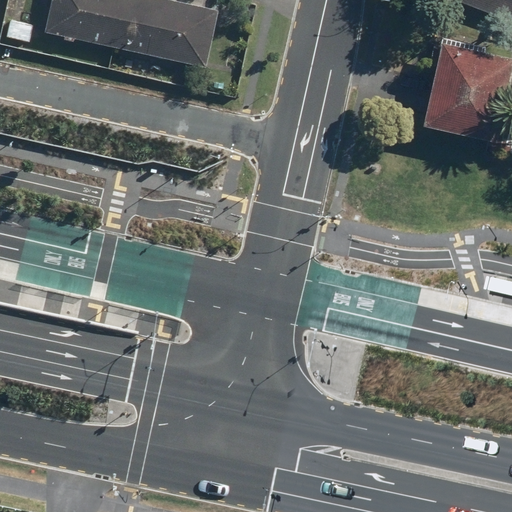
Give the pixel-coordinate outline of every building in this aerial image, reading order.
[(217,14),(154,0),(51,0),(44,33),(204,70),(217,14)] [(511,0),(451,0),(511,24),(511,0)] [(33,24),(5,18),(1,38),(29,43),(33,24)] [(511,66),(511,61),(439,46),(421,128),(495,144),(511,66)] [(23,55),(0,50),(0,73),(18,77),(23,55)] [(117,148),(100,144),(95,170),(111,174),(92,265),(160,280),(171,231),(162,229),(181,142),(190,144),(199,101),(130,87),(117,148)] [(92,106),(13,90),(0,151),(0,242),(41,251),(64,140),(84,144),(92,106)] [(359,316),(443,335),(465,239),(484,243),(488,223),(469,219),(482,159),(398,140),(389,179),(404,182),(386,265),(371,262),(359,316)] [(492,286),(511,290),(511,279),(494,276),(492,286)]
